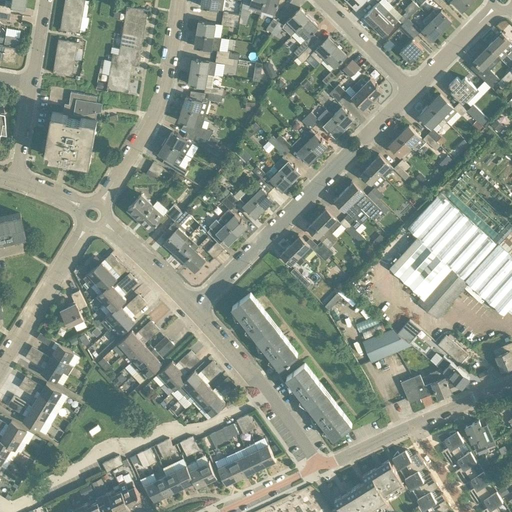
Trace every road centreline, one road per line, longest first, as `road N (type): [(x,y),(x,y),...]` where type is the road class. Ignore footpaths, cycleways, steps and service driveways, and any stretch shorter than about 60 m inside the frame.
road 1 (residential): [(192,310),(412,91)]
road 2 (residential): [(99,205),(156,112),(179,0)]
road 3 (residential): [(319,466),(267,392),(192,310)]
road 4 (residential): [(0,368),(87,225)]
road 5 (residential): [(412,91),(321,0)]
road 6 (residential): [(192,310),(102,221)]
